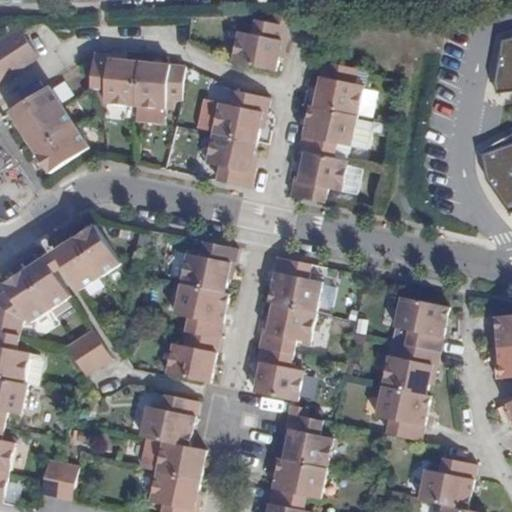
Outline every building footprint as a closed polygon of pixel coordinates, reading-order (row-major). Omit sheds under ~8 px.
[(239,34),(233,64),(275,74),(281,44),(285,44),(288,29),(273,26),(254,22),(251,37),(239,34)] [(37,58),(18,30),(4,39),(24,67),(37,58)] [(511,36),(504,38),(495,80),(498,93),(511,91),(511,141),(482,152),(487,177),(511,212),(511,211),(511,36)] [(24,67),(4,39),(0,41),(0,59),(11,75),(24,67)] [(104,103),(135,106),(139,65),(111,62),(111,58),(93,56),(90,90),(104,91),(104,103)] [(0,59),(0,81),(11,75),(0,59)] [(354,87),(357,72),(322,64),(313,109),(357,118),(363,90),(354,87)] [(181,101),(184,69),(170,68),(139,65),(135,106),(166,110),(167,101),(181,101)] [(47,86),(9,112),(23,133),(62,108),(47,86)] [(213,134),(256,143),(261,115),(266,116),(269,101),(237,94),(234,110),(218,107),(203,104),(198,129),(214,132),(213,134)] [(62,108),(23,133),(37,154),(75,128),(62,108)] [(357,121),(357,118),(313,109),(308,108),(299,152),(304,152),(334,159),(336,147),(351,149),(366,152),(371,124),(357,121)] [(75,128),(37,154),(50,173),(88,148),(75,128)] [(219,183),(252,190),(255,173),(250,171),(256,143),(213,134),(208,163),(222,166),(219,183)] [(336,147),(334,159),(348,162),(351,149),(336,147)] [(290,198),(325,205),(328,190),(342,193),(357,196),(363,168),(348,165),(348,162),(334,159),(304,152),(297,183),(293,183),(290,198)] [(94,226),(74,238),(100,277),(119,265),(94,226)] [(74,238),(54,251),(79,290),(100,277),(74,238)] [(239,250),(204,243),(201,259),(188,256),(182,286),(225,295),(231,265),(236,266),(239,250)] [(46,257),(24,270),(48,308),(71,296),(46,257)] [(309,279),(311,265),(278,258),(268,304),(272,305),(316,314),(317,305),(321,284),(322,283),(309,279)] [(8,289),(0,294),(0,318),(21,323),(48,308),(24,270),(4,283),(8,289)] [(333,287),(321,284),(317,305),(330,307),(333,287)] [(225,295),(182,286),(176,316),(188,320),(186,333),(220,341),(230,296),(225,295)] [(440,353),(449,310),(403,300),(396,330),(409,333),(407,345),(440,353)] [(310,343),(316,314),(272,305),(266,336),(262,335),(259,348),(293,355),(295,342),(310,343)] [(511,347),(511,316),(499,317),(501,348),(511,347)] [(21,323),(0,318),(0,332),(19,337),(21,323)] [(93,331),(80,340),(100,368),(112,360),(93,331)] [(19,337),(0,332),(0,379),(23,384),(28,385),(37,387),(42,362),(39,358),(28,356),(29,355),(16,352),(19,337)] [(174,344),(168,376),(203,384),(211,386),(220,341),(186,333),(183,347),(174,344)] [(80,340),(72,345),(67,347),(87,377),(100,368),(80,340)] [(437,368),(440,353),(407,345),(403,362),(395,361),(389,388),(429,396),(435,368),(437,368)] [(511,347),(501,348),(503,377),(511,376),(511,347)] [(289,371),(293,355),(259,348),(255,366),(259,366),(254,394),(291,401),(297,402),(303,374),(289,371)] [(23,384),(0,379),(0,425),(5,427),(7,413),(22,416),(28,385),(23,384)] [(429,396),(389,388),(382,421),(396,424),(394,437),(426,444),(429,429),(435,397),(429,396)] [(199,404),(164,396),(162,411),(148,407),(142,438),(163,443),(190,449),(199,404)] [(288,415),(304,418),(305,410),(289,407),(288,415)] [(283,461),(328,469),(333,440),(320,438),(322,422),(304,418),(288,415),(279,460),(283,461)] [(0,471),(10,474),(15,446),(2,442),(5,427),(0,425),(0,471)] [(190,449),(163,443),(157,473),(199,482),(206,452),(190,449)] [(427,471),(421,502),(443,506),(468,511),(478,465),(444,458),(440,474),(427,471)] [(321,502),(328,469),(283,461),(276,494),(272,492),(269,505),(304,511),(307,499),(321,502)] [(45,481),(42,495),(56,498),(63,465),(49,462),(45,481)] [(63,465),(56,498),(71,501),(78,468),(63,465)] [(0,471),(0,503),(3,504),(10,474),(0,471)] [(199,482),(157,473),(151,501),(165,505),(163,511),(198,511),(199,511),(193,509),(199,482)]
